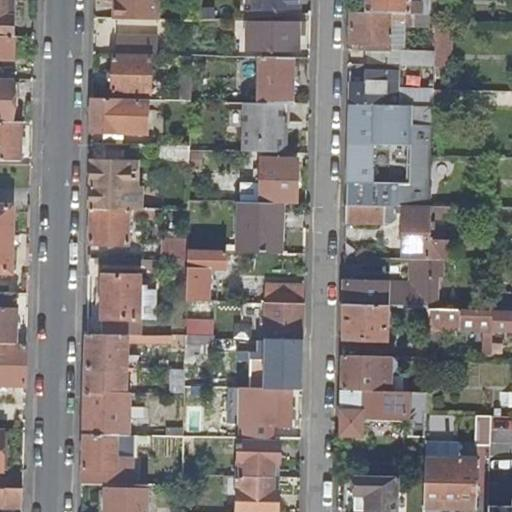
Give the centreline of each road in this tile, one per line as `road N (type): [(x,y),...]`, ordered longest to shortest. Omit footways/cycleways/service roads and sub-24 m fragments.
road 1 (residential): [(336,0),(325,511)]
road 2 (residential): [(59,0),(48,511)]
